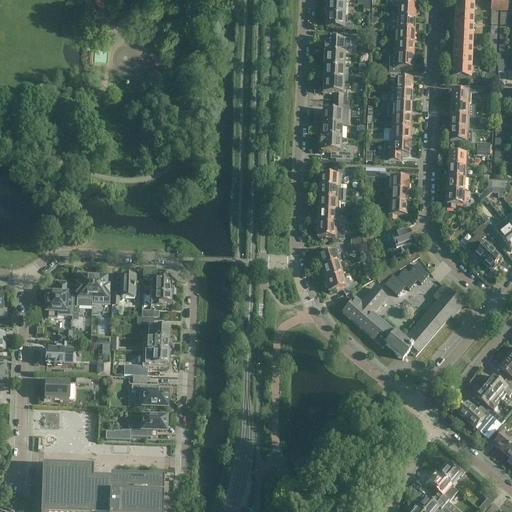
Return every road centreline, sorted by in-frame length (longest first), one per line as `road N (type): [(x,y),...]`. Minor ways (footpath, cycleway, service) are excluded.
road 1 (residential): [(390,387),(313,315),(295,263),(305,0)]
road 2 (residential): [(27,270),(61,253),(162,258),(185,273),(196,288),(187,473)]
road 3 (residential): [(434,0),(424,223),(441,259),(493,307)]
road 4 (residential): [(10,488),(22,453),(27,270)]
road 5 (residential): [(430,421),(511,323)]
road 6 (unclassified): [(413,405),(493,307)]
